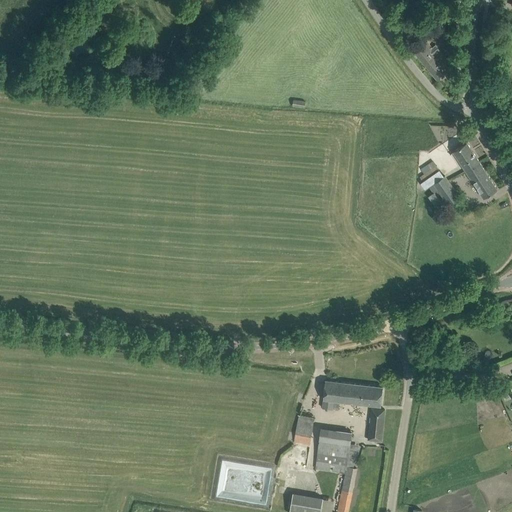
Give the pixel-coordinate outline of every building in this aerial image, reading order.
[(399,21),(402,30),(415,26),(412,16),(399,21)] [(427,41),(414,51),(438,80),(450,70),(445,64),(449,61),(435,44),(432,47),(427,41)] [(292,106),(304,108),(305,101),(293,99),(292,106)] [(453,151),(466,170),(479,161),(467,142),(456,149),(453,151)] [(439,170),(433,161),(420,169),(423,174),(419,177),(422,181),(420,183),(425,189),(433,183),(444,176),(439,170)] [(479,161),(466,170),(484,198),(489,195),(497,189),(479,161)] [(433,183),(448,205),(460,197),(445,175),(444,176),(433,183)] [(428,196),(439,212),(444,208),(434,192),(428,196)] [(322,408),(333,409),(333,408),(338,409),(339,401),(381,406),(383,387),(325,380),(324,390),(323,399),(322,408)] [(368,439),(381,441),(385,409),(371,408),(368,439)] [(294,441),(309,444),(314,419),(299,416),(294,441)] [(341,493),(337,511),(347,511),(357,468),(353,467),(357,450),(349,448),(353,433),(343,431),(322,427),(315,469),(340,473),(345,473),(341,493)] [(289,511),(320,511),(323,497),(293,492),(289,511)]
